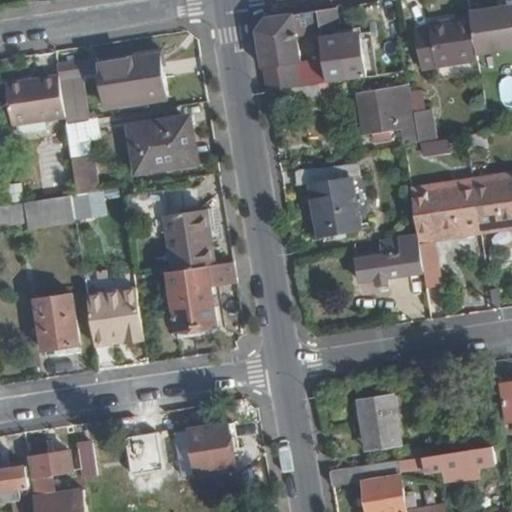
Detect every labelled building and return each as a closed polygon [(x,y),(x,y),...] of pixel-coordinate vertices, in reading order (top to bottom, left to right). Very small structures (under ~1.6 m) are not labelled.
[(511,50),(511,7),(473,14),(474,20),(479,56),(511,50)] [(346,61),(338,9),(319,12),(320,33),(325,64),(346,61)] [(303,64),(299,36),(320,33),(319,12),(267,20),(259,32),(265,69),(296,65),(303,64)] [(479,56),(474,20),(433,26),(431,30),(418,32),(423,71),(480,62),(479,56)] [(170,96),(164,49),(98,59),(106,105),(170,96)] [(300,88),(296,65),(265,69),(269,93),(300,88)] [(89,121),(80,67),(58,70),(59,76),(65,117),(67,124),(89,121)] [(65,117),(59,76),(5,84),(11,125),(65,117)] [(417,113),(413,85),(362,92),(368,132),(403,128),(407,145),(421,143),(417,113)] [(302,104),(300,88),(269,93),(271,109),(302,104)] [(437,141),(433,111),(417,113),(421,143),(437,141)] [(197,144),(194,125),(174,128),(173,120),(132,126),(138,174),(190,166),(187,145),(197,144)] [(100,191),(89,121),(67,124),(78,195),(85,194),(100,191)] [(361,233),(351,169),(296,178),(298,189),(310,188),(318,239),(361,233)] [(511,176),(475,182),(483,232),(511,227),(511,176)] [(483,232),(475,182),(414,191),(420,234),(421,241),(483,232)] [(169,213),(166,188),(131,192),(135,216),(150,216),(152,232),(172,230),(178,268),(196,265),(217,262),(210,208),(169,213)] [(90,220),(85,194),(78,195),(71,196),(75,222),(90,220)] [(0,226),(29,222),(27,203),(0,206),(0,226)] [(421,241),(420,234),(399,237),(401,245),(383,248),(384,255),(358,259),(362,282),(378,280),(379,285),(393,283),(393,277),(426,272),(421,241)] [(239,280),(236,259),(217,262),(196,265),(200,287),(214,284),(239,280)] [(219,322),(214,284),(200,287),(196,265),(178,268),(169,270),(178,328),(219,322)] [(146,343),(137,290),(88,298),(95,347),(126,342),(126,346),(146,343)] [(81,349),(73,293),(37,298),(44,348),(58,346),(59,353),(81,349)] [(511,382),(501,384),(507,422),(511,421),(511,382)] [(404,443),(396,393),(359,398),(362,425),(369,424),(373,448),(404,443)] [(238,466),(230,422),(177,430),(185,475),(238,466)] [(461,450),(459,438),(413,445),(414,457),(422,456),(461,450)] [(98,476),(93,443),(77,445),(83,478),(98,476)] [(425,472),(497,461),(495,445),(461,450),(422,456),(425,472)] [(56,476),(73,473),(70,452),(33,458),(39,494),(58,490),(56,476)] [(406,511),(399,459),(331,470),(334,486),(364,481),(369,511),(406,511)] [(31,487),(28,467),(0,471),(0,501),(18,498),(17,489),(31,487)] [(87,511),(84,489),(34,497),(36,511),(87,511)]
